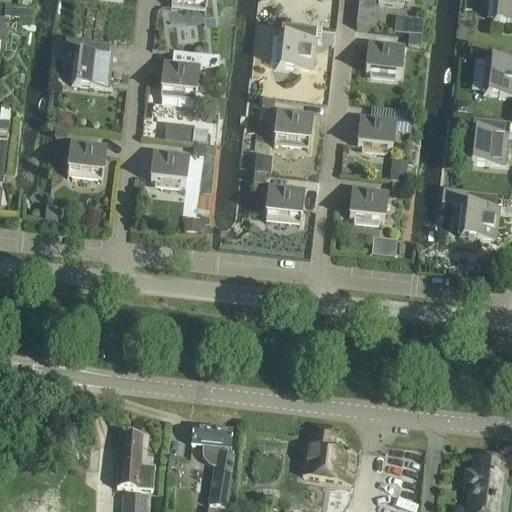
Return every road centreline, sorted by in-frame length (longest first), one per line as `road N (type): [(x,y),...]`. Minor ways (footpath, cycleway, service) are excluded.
road 1 (tertiary): [(511,430),(0,368)]
road 2 (residential): [(511,324),(0,265)]
